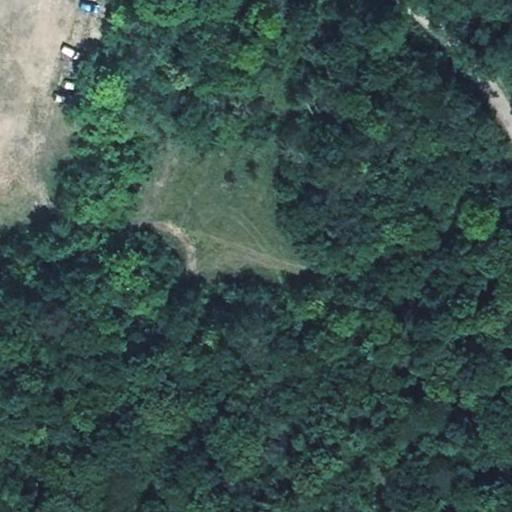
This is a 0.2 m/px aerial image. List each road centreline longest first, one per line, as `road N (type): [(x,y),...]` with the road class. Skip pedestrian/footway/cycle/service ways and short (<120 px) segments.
road 1 (track): [(280,0),(149,193),(70,355),(14,511)]
road 2 (track): [(99,0),(67,148),(14,223),(17,275),(70,355)]
road 3 (track): [(511,128),(462,44),(414,0)]
